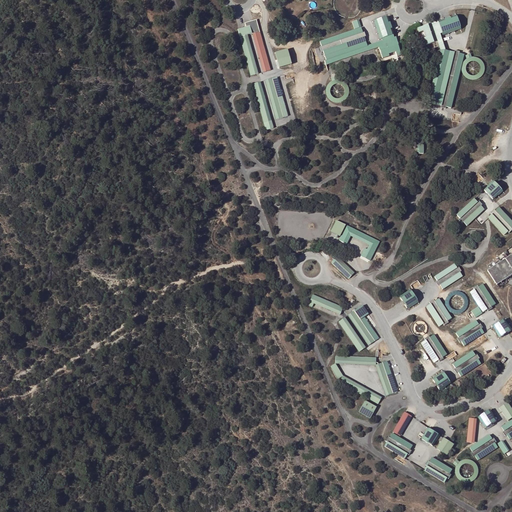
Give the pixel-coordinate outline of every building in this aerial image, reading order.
[(390,37),(393,36),(386,17),(376,21),(383,41),(391,38),(390,37)] [(457,18),(438,24),(439,27),(437,27),(440,35),(460,28),(457,18)] [(439,27),(438,24),(429,27),(429,30),(433,29),(438,42),(441,51),(427,105),(432,106),(432,104),(445,51),(440,35),(437,27),(439,27)] [(429,30),(429,27),(428,25),(418,29),(419,33),(423,31),(426,38),(424,39),(426,46),(438,42),(433,29),(429,30)] [(245,36),(248,35),(252,34),(249,26),(238,29),(251,76),(256,75),(245,36)] [(364,38),(362,33),(360,28),(320,42),(322,47),(323,51),(327,61),(367,47),(367,46),(364,38)] [(258,74),(248,35),(245,36),(256,75),(258,74)] [(383,41),(367,46),(367,47),(327,61),(324,62),(326,66),(378,47),(392,42),(394,46),(396,45),(393,36),(390,37),(391,38),(383,41)] [(397,45),(396,45),(394,46),(392,42),(378,47),(382,59),(389,56),(388,55),(395,52),(397,57),(401,56),(397,45)] [(288,49),(275,52),(278,67),(291,65),(288,49)] [(454,53),(445,51),(432,104),(442,106),(446,108),(452,109),(464,55),(459,54),(454,53)] [(277,78),(268,81),(279,119),(288,117),(277,78)] [(279,119),(268,81),(265,81),(276,120),(279,119)] [(261,83),(258,84),(269,122),(271,121),(261,83)] [(269,122),(258,84),(253,85),(264,123),(269,122)] [(503,192),(494,183),(485,192),(493,200),(503,192)] [(474,199),(457,215),(460,219),(464,222),(467,226),(484,210),(481,206),(477,203),(474,199)] [(511,221),(500,208),(496,212),(492,215),(488,218),(504,235),(508,232),(511,228),(511,221)] [(340,236),(346,225),(337,220),(331,231),(340,236)] [(340,241),(344,243),(349,233),(373,244),(367,254),(372,257),(379,242),(347,226),(340,241)] [(349,233),(344,243),(347,244),(351,237),(369,246),(365,253),(367,254),(373,244),(349,233)] [(511,275),(511,255),(488,271),(497,285),(511,275)] [(331,262),(348,279),(355,273),(338,256),(331,262)] [(454,264),(434,277),(437,281),(440,286),(442,290),(462,277),(459,273),(457,269),(454,264)] [(483,285),(479,288),(475,290),(470,293),(483,312),(487,309),(491,307),(495,304),(483,285)] [(411,292),(400,298),(406,308),(417,302),(411,292)] [(313,308),(314,304),(315,301),(341,312),(343,307),(313,294),(308,306),(313,308)] [(439,299),(435,302),(430,305),(426,308),(439,327),(443,324),(447,321),(451,318),(439,299)] [(315,301),(314,304),(340,315),(341,312),(315,301)] [(355,311),(351,314),(371,344),(379,338),(368,322),(364,325),(355,311)] [(371,344),(351,314),(348,316),(369,346),(371,344)] [(345,318),(343,320),(363,349),(366,348),(345,318)] [(363,349),(343,320),(338,323),(359,352),(363,349)] [(481,329),(478,325),(475,321),(456,333),(459,338),(461,342),(464,346),(484,333),(481,329)] [(511,331),(504,321),(494,327),(501,337),(511,331)] [(434,336),(430,339),(426,342),(421,344),(434,363),(438,360),(442,358),(447,355),(434,336)] [(477,360),(475,356),(472,352),(452,364),(455,369),(458,373),(461,377),(480,364),(477,360)] [(387,362),(379,365),(384,381),(393,378),(387,362)] [(384,381),(379,365),(375,366),(386,396),(389,395),(385,384),(394,381),(393,378),(384,381)] [(450,383),(443,373),(432,380),(439,390),(450,383)] [(343,376),(341,379),(380,400),(382,398),(343,376)] [(380,400),(341,379),(339,383),(378,405),(380,400)] [(385,384),(389,395),(398,392),(394,381),(385,384)] [(359,412),(371,418),(377,407),(365,401),(359,412)] [(508,421),(511,418),(511,407),(509,402),(500,407),(508,421)] [(498,421),(491,410),(480,416),(487,428),(498,421)] [(401,437),(412,416),(404,412),(393,432),(401,437)] [(470,418),(467,442),(475,443),(478,419),(470,418)] [(511,420),(502,427),(505,432),(507,435),(510,440),(511,438),(511,420)] [(439,435),(429,429),(422,440),(432,446),(439,435)] [(392,434),(390,438),(387,443),(385,447),(405,459),(407,454),(409,450),(412,446),(392,434)] [(495,443),(493,440),(490,435),(470,448),(473,452),(476,456),(478,461),(498,448),(495,443)] [(444,437),(437,449),(448,455),(455,444),(444,437)] [(509,452),(502,441),(497,444),(504,455),(509,452)] [(433,458),(430,462),(427,466),(424,471),(444,483),(447,478),(450,474),(452,470),(433,458)]
